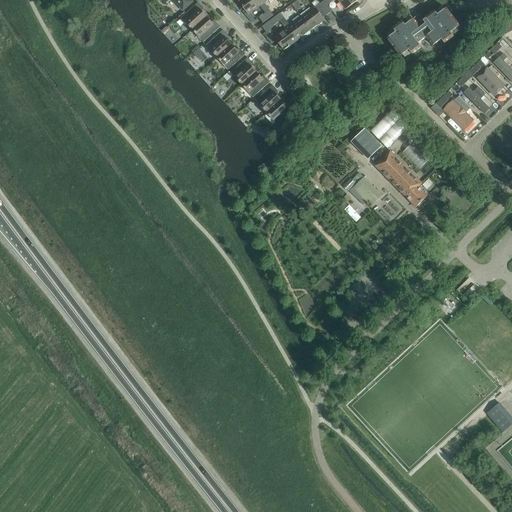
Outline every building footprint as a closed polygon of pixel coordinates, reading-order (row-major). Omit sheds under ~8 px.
[(163,0),(166,3),(168,0),(173,0),(183,11),(192,2),(190,0),(163,0)] [(262,4),(258,0),(239,0),(238,1),(248,15),(260,6),(261,8),(263,7),(262,4)] [(267,0),(258,0),(262,4),(263,7),(261,8),(265,13),(265,14),(269,10),(264,3),(267,0)] [(358,0),(337,0),(345,10),(358,0)] [(324,1),(319,4),(327,15),(332,11),(327,5),(324,1)] [(198,2),(191,8),(181,18),(192,30),(207,17),(200,9),(202,7),(198,2)] [(314,7),(301,17),(311,30),(324,20),(323,18),(327,15),(319,4),(315,7),(314,7)] [(428,21),(422,25),(420,27),(413,19),(405,25),(402,21),(392,28),(395,32),(387,38),(400,56),(409,50),(412,54),(421,47),(418,43),(426,37),(433,46),(441,39),(444,44),(454,36),(451,32),(459,26),(446,8),(437,14),(434,10),(425,17),(428,21)] [(265,14),(265,13),(259,18),(263,23),(273,15),(269,10),(265,14)] [(280,21),(284,18),(280,13),(262,27),(266,33),(274,27),(273,26),(280,21)] [(207,17),(192,30),(203,42),(220,27),(216,22),(214,25),(207,17)] [(289,26),(284,18),(280,21),(283,26),(285,25),(297,40),(311,30),(301,17),(289,26)] [(283,26),(285,29),(273,37),(283,51),(297,40),(285,25),(283,26)] [(217,58),(232,44),(225,37),(227,35),(223,30),(206,45),(217,58)] [(497,43),(490,50),(494,55),(502,47),(497,43)] [(238,52),(232,44),(217,58),(228,70),(245,55),(241,50),(238,52)] [(242,85),(256,72),(250,64),(252,62),(248,58),(231,73),(242,85)] [(476,64),(469,71),(473,75),(481,68),(476,64)] [(504,88),(487,70),(481,75),(482,76),(477,80),(498,103),(503,98),(499,93),(504,88)] [(511,77),(506,71),(502,75),(511,84),(511,77)] [(256,72),(242,85),(253,98),(270,82),(265,78),(263,80),(256,72)] [(465,75),(457,83),(462,87),(469,80),(465,75)] [(479,88),(474,84),(463,95),(484,116),(491,109),(475,92),(479,88)] [(266,113),(281,100),(274,92),(277,90),(272,85),(255,101),(266,113)] [(444,95),(437,100),(441,106),(448,101),(444,95)] [(471,112),(458,99),(444,114),(464,135),(476,124),(468,116),(471,112)] [(288,107),(281,100),(266,113),(277,125),(294,110),(290,105),(288,107)] [(371,132),(388,147),(406,127),(389,111),(371,132)] [(352,142),(368,159),(381,146),(364,129),(352,142)] [(416,207),(427,196),(418,187),(422,184),(390,151),(375,166),(416,207)] [(373,205),(382,196),(364,177),(352,189),(366,202),(368,200),(373,205)] [(511,417),(499,403),(498,404),(487,414),(502,432),(511,424),(511,417)]
